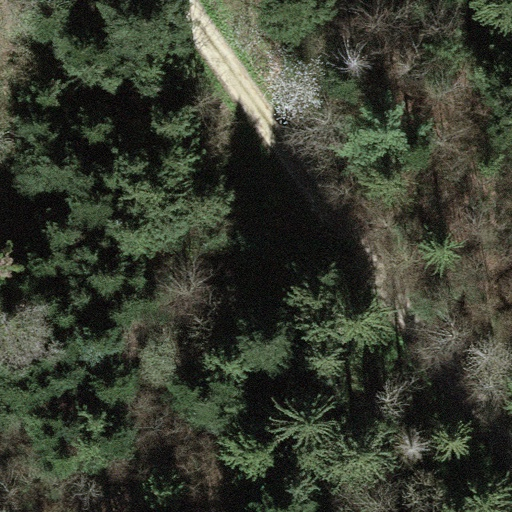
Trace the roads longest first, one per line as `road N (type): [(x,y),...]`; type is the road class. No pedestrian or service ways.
road 1 (track): [(511,426),(181,0)]
road 2 (track): [(0,210),(2,0)]
